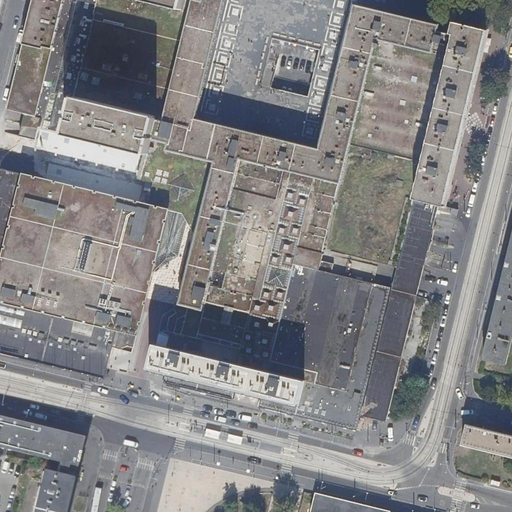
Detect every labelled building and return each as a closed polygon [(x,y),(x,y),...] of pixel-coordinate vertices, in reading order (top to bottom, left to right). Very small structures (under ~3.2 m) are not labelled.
[(42,91),(47,71),(50,72),(58,37),(55,36),(56,29),(62,30),(67,9),(62,8),(63,0),(61,0),(55,26),(49,48),(25,42),(8,108),(39,116),(45,92),(42,91)] [(35,0),(25,42),(49,48),(55,26),(61,0),(35,0)] [(168,100),(192,0),(185,0),(183,9),(180,11),(135,0),(98,0),(94,17),(83,15),(72,56),(83,59),(79,78),(74,98),(154,117),(153,119),(156,120),(152,135),(149,135),(148,139),(151,139),(151,141),(157,143),(168,100)] [(135,0),(180,11),(183,9),(185,0),(135,0)] [(192,0),(168,100),(157,143),(167,145),(165,151),(212,163),(214,153),(226,156),(227,152),(240,156),(240,160),(283,170),(283,169),(322,178),(339,183),(376,37),(432,50),(434,40),(451,44),(453,34),(437,30),(438,23),(353,2),(319,147),(198,118),(201,108),(226,0),(192,0)] [(229,66),(238,26),(222,22),(213,63),(229,66)] [(441,207),(486,30),(456,22),(453,34),(451,44),(412,200),(441,207)] [(412,200),(451,44),(434,40),(432,50),(376,37),(339,183),(322,249),(395,267),(412,200)] [(270,40),(259,85),(269,87),(277,53),(282,54),(285,43),(270,40)] [(152,135),(156,120),(153,119),(154,117),(74,98),(73,100),(71,99),(67,114),(69,115),(68,120),(66,120),(62,133),(65,134),(65,136),(144,155),(145,154),(147,154),(151,141),(151,139),(148,139),(149,135),(152,135)] [(203,312),(237,171),(240,160),(240,156),(227,152),(226,156),(214,153),(212,163),(177,306),(183,308),(203,312)] [(238,349),(283,170),(240,160),(237,171),(203,312),(183,308),(177,334),(238,349)] [(322,249),(339,183),(322,178),(308,233),(301,231),(297,248),(322,254),(322,249)] [(0,294),(132,325),(158,214),(25,183),(0,287),(0,294)] [(504,366),(511,332),(511,237),(507,259),(505,266),(498,293),(497,301),(489,330),(487,337),(482,360),(504,366)] [(355,430),(390,288),(303,267),(302,271),(292,268),(267,372),(303,381),(295,416),(319,421),(355,430)] [(234,364),(238,349),(177,334),(173,350),(234,364)] [(303,381),(267,372),(234,364),(173,350),(154,345),(149,369),(162,372),(160,383),(231,400),(234,390),(261,397),(258,407),(295,416),(303,381)] [(75,467),(78,457),(79,451),(82,439),(55,432),(20,423),(0,418),(0,449),(31,457),(58,464),(66,466),(75,467)] [(511,436),(491,432),(483,430),(466,426),(461,445),(511,457),(511,436)] [(221,432),(206,429),(205,436),(219,439),(221,432)] [(243,438),(229,434),(227,441),(241,445),(243,438)] [(63,477),(66,466),(58,464),(55,475),(63,477)] [(60,511),(64,498),(69,478),(63,477),(55,475),(41,472),(33,507),(31,511),(60,511)] [(369,511),(350,503),(318,495),(314,511),(369,511)] [(389,511),(350,503),(369,511),(389,511)]
